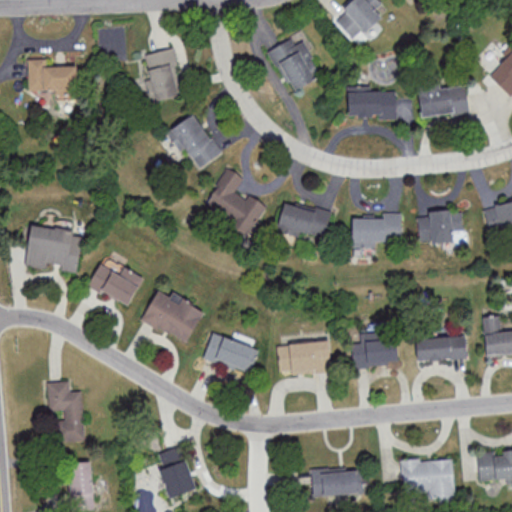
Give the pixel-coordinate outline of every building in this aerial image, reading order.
[(354,41),(382,17),(375,9),(382,3),(379,0),(353,0),(333,17),(354,41)] [(270,49),(290,92),(322,77),(305,40),(295,44),(292,38),(270,49)] [(183,95),(174,48),(145,54),(154,101),(183,95)] [(511,96),(511,95),(511,48),(488,74),(511,96)] [(30,91),(57,90),(57,99),(78,98),(78,66),(47,67),(47,59),(29,60),(30,91)] [(419,87),(421,118),(470,113),(467,82),(419,87)] [(397,118),(397,88),(348,88),(348,118),(397,118)] [(171,130),(196,169),(222,153),(196,113),(171,130)] [(247,236),(266,207),(237,188),(243,178),(229,168),(203,207),(247,236)] [(325,240),(332,210),(285,199),(278,229),(325,240)] [(511,199),(484,207),(491,237),(511,231),(511,199)] [(417,213),(419,243),(456,241),(455,231),(463,231),(462,210),(417,213)] [(353,214),(353,244),(402,244),(402,214),(353,214)] [(31,226),(26,265),(78,272),(83,233),(31,226)] [(89,285),(128,307),(144,278),(105,257),(89,285)] [(142,321),(188,343),(205,307),(170,290),(167,295),(157,289),(142,321)] [(486,355),(511,353),(511,331),(502,332),(501,315),(484,316),(486,355)] [(260,349),(214,331),(204,356),(250,374),(260,349)] [(353,366),(398,365),(397,332),(361,333),(361,343),(353,343),(353,366)] [(467,358),(466,335),(416,338),(418,361),(467,358)] [(329,340),(278,343),(280,375),(331,372),(329,340)] [(84,391),(71,391),(70,380),(48,381),(49,411),(59,410),(60,441),(85,440),(84,391)] [(170,497),(196,489),(183,445),(156,453),(170,497)] [(511,450),(478,452),(480,482),(511,480),(511,450)] [(454,457),(402,459),(403,499),(456,497),(454,457)] [(92,461),(72,461),(72,496),(92,496),(92,461)] [(311,468),(313,496),(365,493),(363,465),(311,468)]
